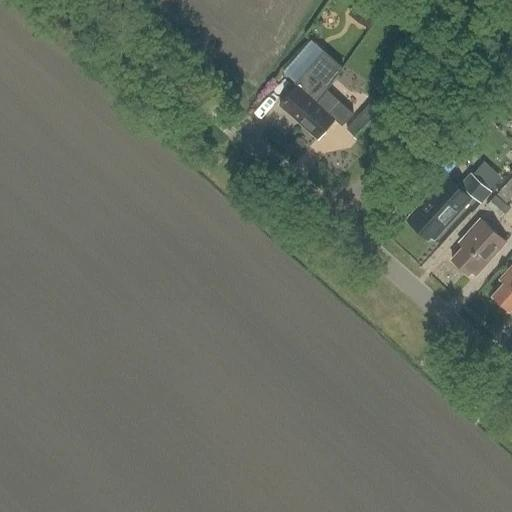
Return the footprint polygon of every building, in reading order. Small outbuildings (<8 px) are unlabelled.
[(367,7),(358,20),(369,27),(388,0),(359,0),(359,1),(367,7)] [(339,50),(352,56),(363,32),(349,26),(339,50)] [(300,121),(327,90),(343,67),(323,50),(294,82),(297,85),(280,104),(300,121)] [(327,90),(300,121),(319,139),(337,119),(343,125),(354,112),(327,90)] [(361,143),(387,114),(372,100),(345,129),(361,143)] [(446,174),(405,220),(428,241),(431,237),(435,241),(473,198),(446,174)] [(491,192),(471,174),(461,185),(481,204),(491,192)] [(511,195),(511,177),(496,194),(505,203),(511,195)] [(494,196),(485,206),(500,219),(509,209),(494,196)] [(462,249),(452,260),(469,276),(472,273),(476,276),(506,243),(481,220),(458,245),(462,249)] [(511,267),(502,279),(506,282),(493,296),(510,312),(511,309),(511,267)]
